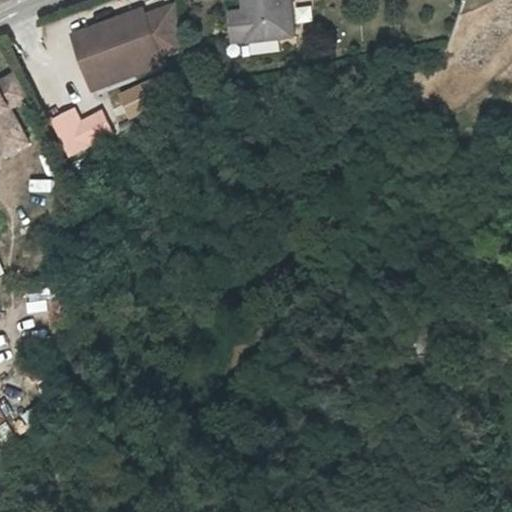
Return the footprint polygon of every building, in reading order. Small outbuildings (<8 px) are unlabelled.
[(296,0),(252,0),(253,3),(258,34),(301,28),(296,0)] [(149,15),(85,42),(101,81),(164,55),(189,45),(182,1),(149,15)] [(258,34),(253,3),(239,5),(244,37),(258,34)] [(82,36),(85,42),(149,15),(146,9),(82,36)] [(168,64),(164,55),(101,81),(105,91),(168,64)] [(136,120),(184,102),(173,75),(126,93),(136,120)] [(35,138),(17,104),(12,93),(0,99),(0,138),(3,138),(17,166),(42,153),(35,138)] [(38,93),(17,104),(35,138),(55,128),(38,93)] [(125,136),(111,109),(86,121),(80,109),(57,120),(77,160),(125,136)] [(42,153),(17,166),(23,177),(48,164),(42,153)]
